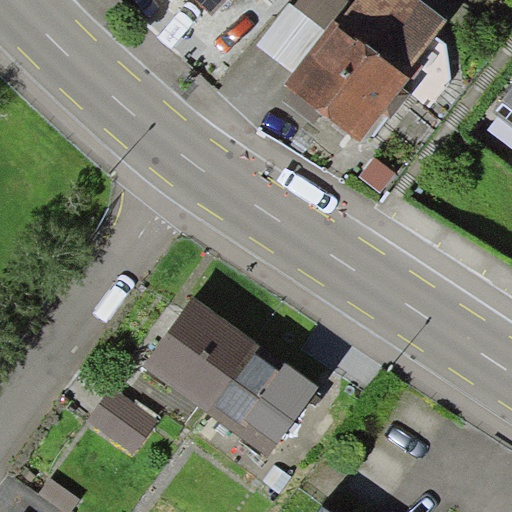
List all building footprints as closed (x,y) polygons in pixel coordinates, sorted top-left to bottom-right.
[(196,0),(212,15),(226,0),(196,0)] [(337,23),(353,3),(349,0),(299,0),(295,7),(289,3),(256,46),(292,73),(333,20),(337,23)] [(447,19),(422,0),(354,0),(353,3),(337,23),(333,20),(292,73),(284,83),(359,141),(382,112),(402,86),(409,76),(405,73),(447,19)] [(410,92),(402,86),(382,112),(390,118),(410,92)] [(511,86),(500,102),(511,110),(511,86)] [(511,110),(500,102),(493,111),(511,126),(511,110)] [(396,174),(374,157),(360,175),(382,192),(396,174)] [(321,387),(196,295),(144,365),(269,457),(321,387)] [(158,419),(113,386),(89,418),(134,451),(158,419)] [(69,511),(79,499),(51,478),(40,491),(67,511),(69,511)]
